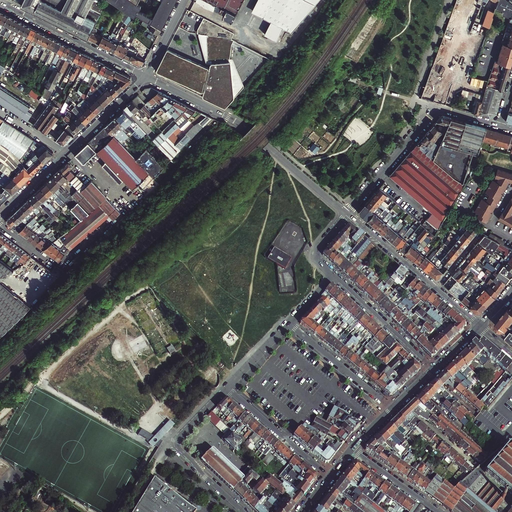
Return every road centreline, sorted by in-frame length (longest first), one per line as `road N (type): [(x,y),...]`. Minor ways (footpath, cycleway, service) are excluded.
road 1 (residential): [(347,213),(238,125),(145,76)]
road 2 (residential): [(243,511),(176,442),(228,386)]
road 3 (residential): [(145,76),(0,2)]
road 4 (residential): [(435,107),(347,213)]
road 5 (residential): [(433,369),(334,275)]
road 6 (residential): [(228,386),(329,476)]
road 7 (residential): [(391,408),(289,323)]
